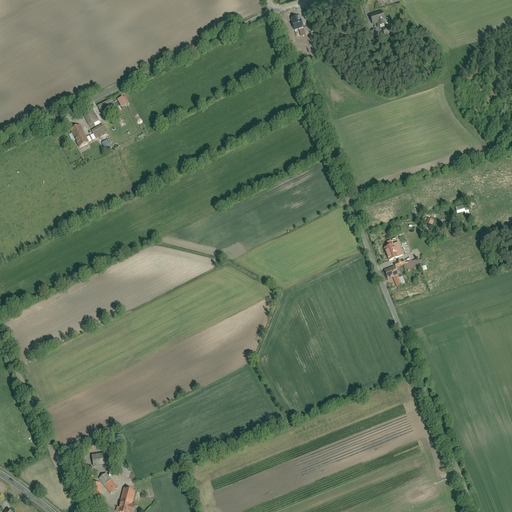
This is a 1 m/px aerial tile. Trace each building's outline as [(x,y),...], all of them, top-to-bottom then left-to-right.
[(382,11),(369,15),(372,26),(377,25),(378,28),(386,25),(382,11)] [(299,16),(290,19),(294,32),(298,30),(301,37),(305,35),(299,16)] [(378,30),(372,33),(374,38),(380,36),(378,30)] [(125,96),(118,100),(123,108),(130,104),(125,96)] [(112,99),(97,106),(102,117),(117,110),(112,99)] [(86,119),(91,128),(101,123),(95,113),(86,119)] [(71,129),(80,149),(91,144),(82,124),(71,129)] [(97,138),(107,133),(103,125),(93,130),(97,138)] [(108,140),(102,143),(105,149),(111,145),(108,140)] [(466,215),(470,214),(469,208),(466,209),(465,206),(457,207),(458,214),(465,213),(466,215)] [(395,245),(385,249),(391,262),(400,258),(395,245)] [(396,267),(386,271),(389,280),(399,276),(396,267)] [(123,434),(113,437),(115,443),(125,440),(123,434)] [(93,456),(95,467),(110,465),(108,454),(93,456)] [(105,487),(111,495),(118,490),(112,482),(105,487)] [(136,492),(124,489),(118,511),(136,511),(138,506),(133,505),(136,492)]
